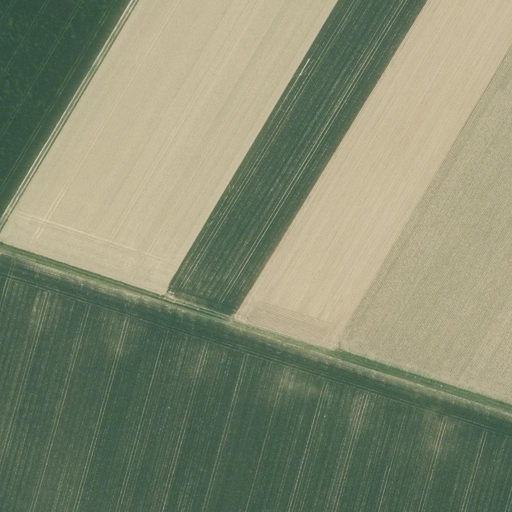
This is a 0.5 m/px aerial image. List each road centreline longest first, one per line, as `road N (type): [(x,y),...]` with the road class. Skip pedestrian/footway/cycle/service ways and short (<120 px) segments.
road 1 (track): [(511,411),(0,251)]
road 2 (track): [(0,242),(143,0)]
